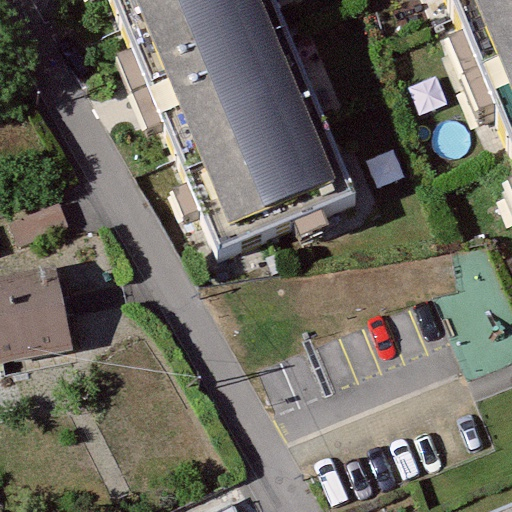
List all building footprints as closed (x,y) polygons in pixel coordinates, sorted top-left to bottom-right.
[(279,35),(264,0),(105,0),(143,91),(279,35)] [(511,60),(511,0),(439,0),(471,77),(511,60)] [(348,203),(279,35),(143,91),(212,258),(348,203)] [(511,60),(471,77),(511,176),(511,60)] [(68,229),(59,205),(11,225),(21,248),(68,229)] [(0,367),(72,352),(55,268),(0,278),(0,367)]
